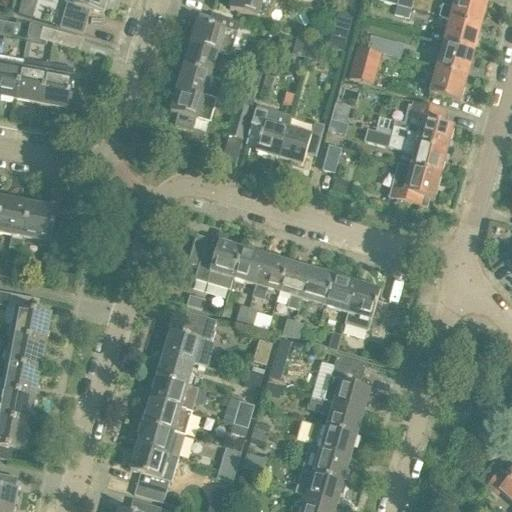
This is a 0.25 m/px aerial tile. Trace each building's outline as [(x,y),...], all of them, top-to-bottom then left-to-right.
[(107,0),(64,0),(63,3),(67,4),(63,17),(86,24),(90,11),(103,15),(107,0)] [(275,0),(273,0),(232,0),(229,12),(269,23),(275,0)] [(371,0),(396,7),(411,11),(413,1),(407,0),(371,0)] [(439,19),(449,22),(449,21),(480,30),(487,4),(472,0),(455,0),(453,10),(442,7),(439,19)] [(342,1),(337,18),(352,22),(356,5),(342,1)] [(411,11),(396,7),(394,17),(408,20),(411,11)] [(13,11),(4,10),(2,19),(11,20),(13,11)] [(63,17),(59,29),(83,36),(86,24),(63,17)] [(196,23),(190,45),(218,54),(218,53),(229,56),(238,24),(211,17),(208,26),(196,23)] [(352,22),(337,18),(328,50),(343,54),(352,22)] [(449,21),(449,22),(443,46),(473,54),(480,30),(449,21)] [(3,23),(1,37),(13,39),(15,26),(3,23)] [(39,41),(52,45),(56,33),(43,29),(39,41)] [(56,33),(52,45),(80,53),(83,41),(56,33)] [(300,58),(308,60),(312,45),(304,43),(300,58)] [(190,45),(183,68),(211,77),(218,54),(190,45)] [(312,45),(308,60),(316,62),(320,47),(312,45)] [(443,46),(436,71),(466,79),(473,54),(443,46)] [(382,56),(397,60),(400,51),(385,47),(382,56)] [(349,81),(372,88),(381,56),(357,50),(349,81)] [(251,54),(249,62),(264,67),(266,58),(251,54)] [(0,98),(15,101),(22,64),(0,59),(0,98)] [(15,101),(40,106),(48,66),(23,61),(22,64),(15,101)] [(264,67),(249,62),(246,71),(261,75),(264,67)] [(49,108),(51,108),(50,115),(63,117),(64,111),(66,111),(74,71),(48,66),(40,106),(41,107),(49,108)] [(183,68),(177,89),(205,98),(211,77),(183,68)] [(466,79),(436,71),(429,96),(460,104),(466,79)] [(170,114),(178,116),(175,127),(191,132),(194,120),(209,125),(216,102),(205,98),(177,89),(170,114)] [(294,98),(286,95),(282,106),(291,109),(294,98)] [(238,99),(236,107),(251,111),(253,103),(238,99)] [(335,104),(330,133),(346,136),(351,107),(335,104)] [(393,129),(390,139),(446,154),(453,128),(442,125),(446,114),(413,105),(409,119),(411,120),(408,130),(406,129),(405,132),(393,129)] [(251,111),(236,107),(227,138),(242,142),(251,111)] [(279,161),(288,131),(292,118),(257,108),(247,141),(258,145),(255,154),(279,161)] [(379,119),(375,135),(390,139),(393,129),(395,123),(379,119)] [(288,131),(279,161),(302,168),(306,156),(315,159),(324,128),(314,125),(311,138),(288,131)] [(413,158),(410,169),(440,177),(446,154),(390,139),(387,150),(413,158)] [(328,148),(322,173),(334,176),(341,151),(328,148)] [(440,177),(410,169),(398,166),(389,200),(420,208),(423,199),(433,202),(440,177)] [(350,185),(335,181),(331,193),(346,197),(350,185)] [(23,240),(29,206),(2,201),(0,211),(0,235),(12,238),(9,250),(21,252),(23,240)] [(29,206),(23,240),(39,243),(38,247),(48,249),(47,254),(51,255),(53,252),(61,253),(66,226),(54,223),(56,212),(29,206)] [(196,282),(232,293),(235,282),(235,281),(244,252),(220,245),(218,252),(206,249),(204,255),(200,269),(196,282)] [(53,252),(51,255),(48,267),(61,269),(64,255),(61,254),(61,253),(53,252)] [(189,266),(200,269),(204,255),(194,252),(189,266)] [(252,299),(254,300),(266,259),(244,252),(235,281),(235,282),(255,288),(252,299)] [(267,291),(281,295),(290,266),(266,259),(254,300),(263,303),(267,291)] [(3,279),(15,282),(18,267),(6,264),(3,279)] [(301,302),(304,302),(313,273),(290,266),(281,295),(291,298),(287,310),(298,313),(301,302)] [(304,302),(327,309),(336,280),(313,273),(304,302)] [(60,276),(58,286),(72,289),(74,279),(60,276)] [(344,327),(346,327),(358,286),(336,280),(327,309),(347,315),(344,327)] [(358,286),(346,327),(367,334),(368,332),(372,333),(371,338),(378,340),(388,307),(377,303),(380,293),(358,286)] [(0,307),(7,309),(11,310),(14,297),(0,294),(0,307)] [(12,337),(11,338),(45,345),(50,317),(36,314),(39,302),(14,297),(11,310),(7,309),(5,321),(5,325),(10,325),(8,337),(12,337)] [(186,308),(201,313),(204,302),(189,298),(186,308)] [(236,323),(244,326),(248,311),(240,308),(236,323)] [(248,311),(244,326),(252,328),(257,313),(248,311)] [(187,314),(184,325),(213,333),(216,323),(187,314)] [(282,337),(290,339),(294,324),(286,322),(282,337)] [(294,324),(290,339),(298,341),(303,327),(294,324)] [(213,333),(184,325),(181,336),(170,333),(164,356),(193,365),(205,369),(215,334),(213,333)] [(328,350),(336,353),(340,338),(332,335),(328,350)] [(6,365),(40,372),(45,345),(11,338),(8,353),(4,352),(2,364),(6,365)] [(164,356),(157,379),(187,388),(193,365),(164,356)] [(336,358),(323,404),(362,416),(369,391),(359,388),(365,367),(336,358)] [(0,391),(1,392),(34,399),(40,372),(6,365),(3,380),(0,379),(0,391)] [(248,373),(246,381),(261,385),(263,377),(248,373)] [(157,379),(150,402),(192,415),(198,392),(187,388),(157,379)] [(269,379),(266,387),(281,391),(283,383),(269,379)] [(261,385),(246,381),(243,389),(258,393),(261,385)] [(281,391),(266,387),(264,395),(279,399),(281,391)] [(0,420),(29,427),(34,399),(1,392),(0,397),(0,420)] [(330,419),(326,430),(356,439),(362,416),(323,404),(311,400),(308,412),(330,419)] [(150,402),(143,425),(185,438),(192,415),(150,402)] [(239,404),(233,427),(247,431),(254,408),(239,404)] [(29,427),(0,420),(0,461),(8,463),(10,451),(24,453),(29,427)] [(143,425),(137,448),(178,461),(185,438),(143,425)] [(255,425),(253,433),(268,437),(270,429),(255,425)] [(247,431),(233,427),(230,435),(245,439),(247,431)] [(312,438),(308,450),(349,462),(356,439),(326,430),(323,442),(312,438)] [(268,437),(253,433),(250,441),(265,445),(268,437)] [(140,476),(137,486),(166,495),(169,484),(171,484),(178,461),(137,448),(130,473),(140,476)] [(301,473),(313,477),(342,486),(349,462),(308,450),(301,473)] [(226,451),(219,473),(234,477),(240,455),(226,451)] [(501,494),(511,504),(511,478),(510,481),(492,465),(477,482),(496,499),(501,494)] [(242,471),(239,479),(254,483),(257,475),(242,471)] [(234,477),(219,473),(217,481),(231,486),(234,477)] [(0,511),(12,511),(17,493),(15,492),(17,480),(0,476),(0,511)] [(313,477),(306,500),(335,509),(342,486),(313,477)] [(254,483),(239,479),(237,487),(252,492),(254,483)] [(163,506),(166,495),(137,486),(134,497),(163,506)] [(334,511),(335,509),(306,500),(302,511),(334,511)] [(122,511),(119,511),(118,511),(160,511),(161,511),(132,502),(129,511),(122,511)]
